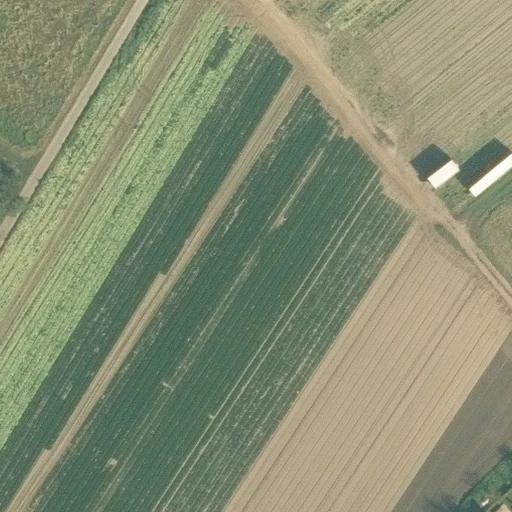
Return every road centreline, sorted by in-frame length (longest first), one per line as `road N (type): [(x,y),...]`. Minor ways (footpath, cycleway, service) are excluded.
road 1 (track): [(0,237),(143,0)]
road 2 (track): [(511,181),(450,230),(511,301)]
